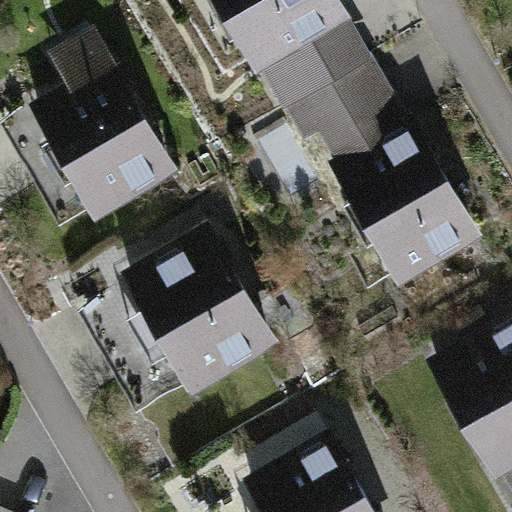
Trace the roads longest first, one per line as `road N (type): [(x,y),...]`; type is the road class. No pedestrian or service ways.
road 1 (residential): [(116,511),(0,304)]
road 2 (residential): [(511,134),(433,0)]
